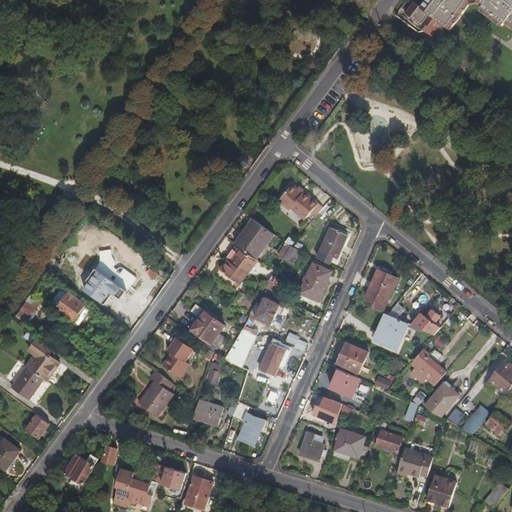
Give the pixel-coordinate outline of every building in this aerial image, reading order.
[(511,0),(427,0),(422,8),(414,2),(405,14),(425,29),(424,31),(433,38),(436,33),(441,34),(445,29),(449,33),(450,33),(468,10),(476,8),(477,7),(481,10),(480,12),(480,13),(480,14),(480,15),(481,16),(500,31),(503,28),(504,28),(504,29),(511,34),(511,0)] [(250,163),(250,159),(247,156),(243,156),(240,159),(240,164),(243,167),(247,167),(250,163)] [(309,216),(317,206),(304,193),(302,195),(297,190),(292,186),(277,202),(302,224),(309,216)] [(322,210),(317,206),(309,216),(314,220),(318,215),(322,210)] [(322,218),(328,210),(325,207),(322,210),(318,215),(322,218)] [(257,260),(275,235),(253,219),(235,244),(237,245),(257,260)] [(337,261),(349,235),(332,227),(320,253),(337,261)] [(98,258),(109,243),(102,238),(91,253),(98,258)] [(293,243),(287,239),(284,242),(285,243),(290,247),(293,243)] [(276,273),(283,259),(290,248),(291,247),(290,247),(285,243),(277,256),(279,257),(271,269),(276,273)] [(241,285),(258,261),(257,260),(237,245),(225,259),(228,261),(221,271),(241,285)] [(292,263),(299,251),(293,248),(292,248),(292,249),(291,249),(290,248),(283,259),(292,263)] [(126,291),(140,271),(122,257),(107,277),(120,287),(126,291)] [(326,286),(332,273),(314,265),(301,295),(317,302),(324,285),(326,286)] [(107,305),(120,287),(107,277),(96,269),(84,287),(107,305)] [(270,280),(274,273),(269,270),(265,277),(270,280)] [(382,313),(396,280),(376,271),(365,299),(374,303),(371,309),(382,313)] [(279,287),(285,278),(278,273),(272,283),(279,287)] [(277,292),(279,287),(272,283),(272,282),(269,287),(275,291),(277,292)] [(63,300),(68,292),(63,289),(57,296),(63,300)] [(72,321),(85,304),(68,292),(63,300),(57,296),(56,295),(50,304),(72,321)] [(31,316),(42,301),(32,294),(21,309),(31,316)] [(274,320),(280,306),(266,298),(256,320),(271,327),(274,320)] [(124,315),(113,306),(107,313),(119,322),(124,315)] [(286,309),(280,306),(274,320),(281,323),(286,309)] [(434,336),(443,326),(436,322),(440,314),(430,309),(426,318),(421,315),(410,326),(434,336)] [(32,317),(31,316),(22,310),(17,316),(27,324),(32,317)] [(206,311),(193,330),(210,342),(213,344),(217,347),(219,348),(226,337),(220,333),(226,325),(206,311)] [(243,323),(247,317),(243,314),(238,319),(243,323)] [(396,352),(409,325),(388,316),(386,315),(378,332),(380,333),(376,342),(396,352)] [(245,326),(243,329),(256,336),(258,333),(245,326)] [(254,343),(257,336),(256,336),(243,329),(239,336),(254,343)] [(305,350),(309,341),(289,333),(285,342),(305,350)] [(439,335),(434,341),(443,348),(448,342),(439,335)] [(242,369),(254,343),(239,336),(225,360),(242,369)] [(60,364),(52,358),(57,352),(38,338),(33,345),(39,349),(26,366),(27,367),(45,380),(47,382),(60,364)] [(188,366),(185,363),(193,351),(177,339),(168,351),(172,354),(163,367),(179,379),(188,366)] [(274,376),(285,351),(276,347),(278,342),(271,339),(259,370),(274,376)] [(213,344),(210,342),(207,346),(214,351),(217,347),(213,344)] [(359,374),(368,353),(346,343),(337,365),(359,374)] [(212,363),(215,353),(209,349),(205,352),(211,364),(212,363)] [(441,368),(428,358),(430,356),(423,350),(411,364),(415,368),(412,372),(423,382),(425,379),(434,387),(444,374),(440,370),(441,368)] [(511,387),(511,367),(511,369),(507,365),(503,362),(488,379),(490,380),(506,394),(508,392),(511,387)] [(211,364),(206,380),(219,384),(222,373),(223,367),(212,363),(211,364)] [(45,380),(27,367),(12,387),(28,398),(38,385),(40,387),(45,380)] [(353,399),(361,380),(338,370),(330,389),(353,399)] [(157,418),(173,396),(167,392),(173,384),(155,371),(150,379),(154,382),(138,404),(157,418)] [(227,394),(239,398),(245,381),(232,377),(227,394)] [(374,386),(387,392),(391,383),(378,377),(374,386)] [(388,381),(394,385),(397,381),(391,377),(388,381)] [(500,401),(506,394),(490,380),(486,385),(488,388),(487,390),(500,401)] [(441,418),(460,396),(444,383),(425,406),(436,416),(441,418)] [(418,406),(425,397),(420,392),(411,403),(418,406)] [(336,424),(342,405),(323,397),(319,407),(317,406),(314,415),(336,424)] [(219,427),(225,409),(199,401),(199,403),(193,420),(219,427)] [(416,412),(418,406),(411,403),(407,401),(404,408),(416,412)] [(234,415),(238,404),(233,402),(228,413),(234,415)] [(255,449),(263,430),(267,431),(268,422),(254,418),(247,413),(249,408),(238,403),(238,404),(234,415),(233,418),(246,424),(238,441),(255,449)] [(472,436),(490,414),(481,405),(461,429),(472,436)] [(350,415),(352,410),(343,407),(341,413),(350,417),(350,415)] [(454,407),(449,419),(460,424),(465,412),(454,407)] [(412,425),(415,416),(405,412),(401,421),(412,425)] [(511,424),(497,412),(486,425),(501,437),(511,424)] [(40,439),(51,423),(38,414),(27,429),(40,439)] [(414,424),(423,427),(426,419),(417,415),(414,424)] [(319,462),(326,441),(323,441),(314,438),(316,433),(316,432),(308,429),(300,455),(319,462)] [(359,459),(365,438),(341,430),(333,456),(347,461),(349,455),(359,459)] [(398,453),(402,438),(381,430),(380,432),(375,430),(371,443),(376,445),(377,446),(398,453)] [(314,438),(323,441),(325,435),(316,433),(314,438)] [(13,461),(21,451),(4,438),(0,444),(0,467),(6,471),(8,469),(13,461)] [(470,441),(465,457),(472,459),(477,444),(470,441)] [(111,466),(116,450),(106,447),(101,462),(111,466)] [(427,477),(433,458),(404,449),(397,470),(407,474),(419,478),(420,475),(427,477)] [(72,479),(84,460),(83,460),(76,455),(64,474),(72,479)] [(82,486),(98,460),(90,455),(86,462),(84,460),(72,479),(82,486)] [(13,461),(8,469),(10,471),(16,463),(13,461)] [(156,484),(161,466),(156,465),(151,480),(121,470),(115,489),(117,489),(113,505),(124,508),(135,502),(148,507),(156,484)] [(180,492),(185,474),(161,466),(156,484),(180,492)] [(204,511),(213,483),(193,476),(184,505),(204,511)] [(449,508),(457,484),(435,477),(428,501),(449,508)] [(492,511),(508,490),(508,489),(500,483),(484,504),(492,511)]
